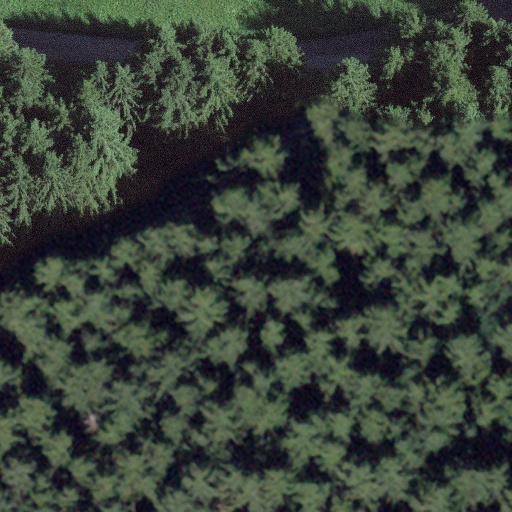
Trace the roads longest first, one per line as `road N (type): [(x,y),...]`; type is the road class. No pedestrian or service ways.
road 1 (unclassified): [(0,39),(253,59),(360,47),(511,6)]
road 2 (track): [(360,47),(347,87),(301,130),(0,313)]
